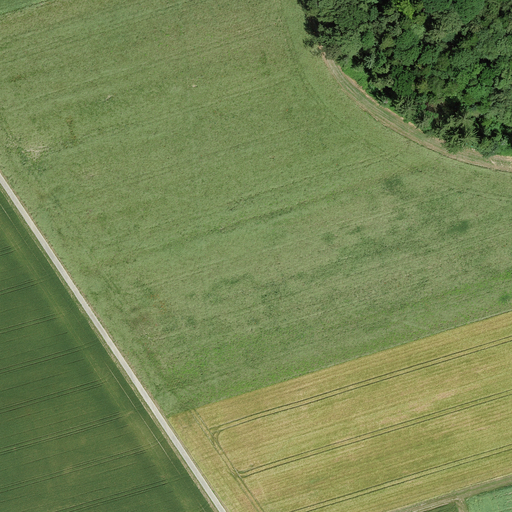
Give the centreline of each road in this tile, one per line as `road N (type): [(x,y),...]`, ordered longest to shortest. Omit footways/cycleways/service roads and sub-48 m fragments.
road 1 (track): [(0,178),(223,511)]
road 2 (track): [(311,0),(336,72),(370,105),(426,138),(511,165)]
